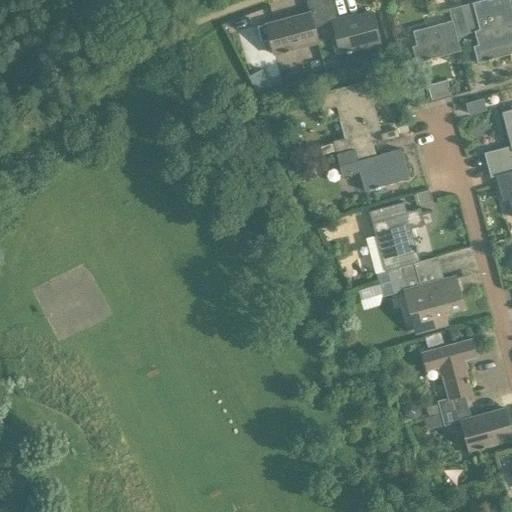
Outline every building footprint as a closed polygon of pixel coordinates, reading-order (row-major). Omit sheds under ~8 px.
[(313,26),(326,23),(319,0),(310,0),(307,1),(310,12),(270,23),(273,35),(269,36),(274,54),(318,43),(313,26)] [(331,0),(319,0),(326,23),(331,21),(335,38),(331,39),(335,54),(380,42),(372,12),(337,21),(331,0)] [(480,0),(461,5),(468,32),(475,30),(479,45),(473,47),(477,62),(511,52),(511,17),(507,0),(480,0)] [(455,35),(468,32),(461,5),(448,9),(451,20),(413,31),(417,45),(411,47),(415,63),(459,51),(455,35)] [(330,58),(323,62),(326,73),(337,70),(337,62),(330,58)] [(433,96),(452,93),(450,80),(431,84),(433,96)] [(336,151),(337,155),(374,144),(371,133),(380,130),(373,104),(358,108),(356,101),(371,97),(367,81),(318,94),(322,110),(337,107),(346,139),(334,143),(336,151)] [(468,114),(477,112),(473,100),(465,102),(468,114)] [(484,153),(487,166),(511,158),(511,108),(501,112),(511,145),(484,153)] [(322,154),(336,151),(334,143),(320,147),(322,154)] [(374,144),(337,155),(343,176),(359,172),(364,191),(409,179),(401,150),(377,156),(374,144)] [(511,158),(487,166),(490,177),(502,173),(511,209),(511,158)] [(306,176),(314,174),(312,165),(303,168),(306,176)] [(387,270),(390,282),(417,275),(414,263),(420,261),(411,229),(425,225),(420,208),(408,212),(405,201),(369,211),(375,235),(366,238),(376,273),(387,270)] [(417,275),(390,282),(393,295),(405,292),(409,306),(413,305),(421,332),(446,325),(442,313),(462,307),(454,278),(420,287),(417,275)] [(421,352),(426,370),(439,367),(448,398),(438,401),(438,403),(441,413),(467,406),(464,394),(471,392),(463,361),(476,357),(471,339),(421,352)] [(426,407),(429,417),(441,413),(438,403),(426,407)] [(467,406),(441,413),(444,424),(464,418),(468,434),(464,435),(468,450),(511,438),(511,435),(505,408),(470,417),(467,406)] [(501,467),(511,464),(511,463),(509,453),(498,455),(501,467)]
